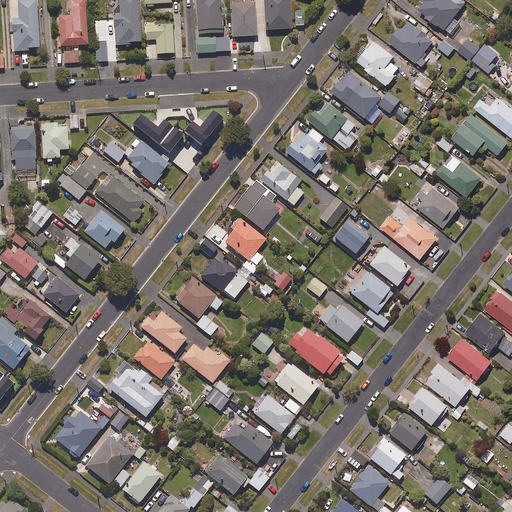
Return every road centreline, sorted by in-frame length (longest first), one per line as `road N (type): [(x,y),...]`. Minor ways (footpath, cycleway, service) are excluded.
road 1 (residential): [(5,446),(293,77)]
road 2 (residential): [(511,210),(275,511)]
road 3 (residential): [(293,77),(0,95)]
